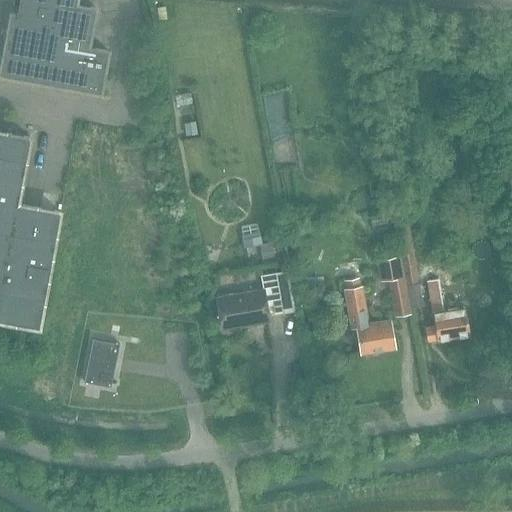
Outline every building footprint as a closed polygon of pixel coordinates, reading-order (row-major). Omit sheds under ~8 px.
[(95,8),(75,4),(75,0),(13,0),(13,4),(18,5),(16,14),(11,13),(0,72),(0,73),(100,92),(107,51),(88,47),(95,8)] [(25,136),(11,134),(0,131),(0,320),(34,327),(55,211),(13,203),(25,136)] [(393,218),(410,308),(423,305),(407,215),(393,218)] [(409,308),(410,308),(393,218),(399,254),(376,259),(379,280),(387,278),(394,315),(410,312),(409,308)] [(282,312),(294,309),(288,270),(260,275),(262,289),(216,297),(222,329),(268,321),(265,299),(280,297),(282,312)] [(466,305),(447,310),(440,277),(428,279),(430,288),(437,323),(424,326),(427,342),(441,339),(441,340),(472,333),(466,305)] [(391,319),(371,324),(363,287),(347,290),(355,326),(359,325),(366,353),(397,346),(391,319)] [(91,337),(83,380),(110,385),(119,342),(91,337)]
